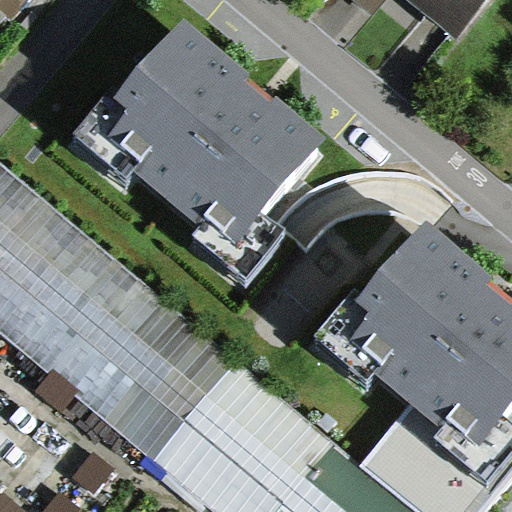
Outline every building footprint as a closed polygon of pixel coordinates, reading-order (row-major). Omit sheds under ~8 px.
[(30,0),(0,0),(0,4),(16,18),(30,0)] [(0,0),(0,38),(16,18),(0,4),(0,0)] [(354,0),(374,16),(386,0),(354,0)] [(483,0),(413,0),(455,34),(483,0)] [(332,144),(185,22),(125,94),(116,87),(70,141),(124,187),(135,174),(201,229),(188,245),(246,293),(292,238),(269,219),(332,144)] [(0,166),(0,339),(209,511),(489,511),(495,505),(399,426),(365,467),(0,166)] [(511,292),(428,223),(368,295),(359,288),(313,343),(368,388),(378,376),(444,431),(432,446),(489,494),(511,466),(511,292)]
